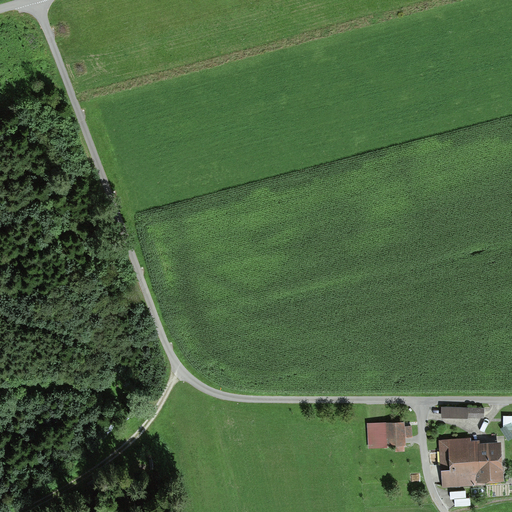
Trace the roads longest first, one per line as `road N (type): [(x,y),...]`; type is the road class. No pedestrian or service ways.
road 1 (track): [(511,399),(240,398),(182,374),(32,0)]
road 2 (track): [(16,511),(134,441),(165,391),(172,360)]
